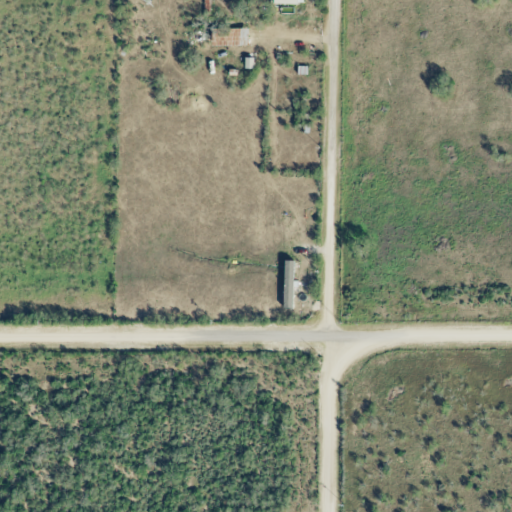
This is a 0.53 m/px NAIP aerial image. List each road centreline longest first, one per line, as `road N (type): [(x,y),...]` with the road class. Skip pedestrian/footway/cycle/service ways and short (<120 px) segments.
road 1 (residential): [(511,337),(0,338)]
road 2 (residential): [(330,511),(330,0)]
